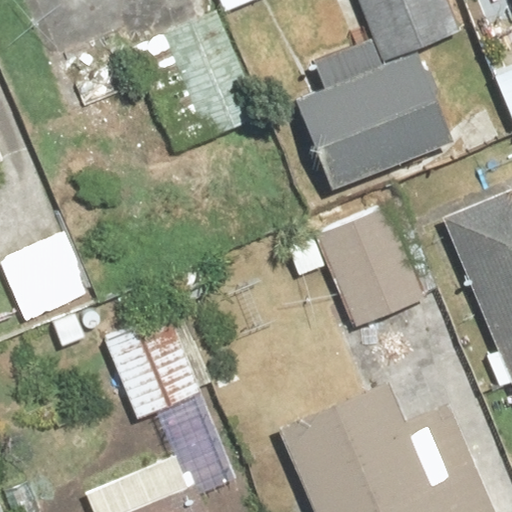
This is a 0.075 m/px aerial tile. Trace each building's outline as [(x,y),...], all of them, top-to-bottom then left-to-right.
[(440,0),(349,0),(364,36),(303,60),(314,87),(284,99),(319,187),(440,140),(405,49),(452,31),(440,0)] [(209,10),(126,46),(172,153),(255,118),(209,10)] [(511,188),(439,218),(511,401),(511,188)] [(379,203),(308,233),(347,325),(418,295),(379,203)] [(56,236),(0,260),(0,278),(18,321),(81,293),(56,236)] [(127,326),(99,338),(132,418),(194,393),(174,345),(141,359),(127,326)] [(382,380),(273,424),(307,511),(485,511),(441,400),(397,417),(382,380)] [(149,417),(164,452),(78,487),(87,511),(194,511),(188,497),(230,479),(196,398),(149,417)]
